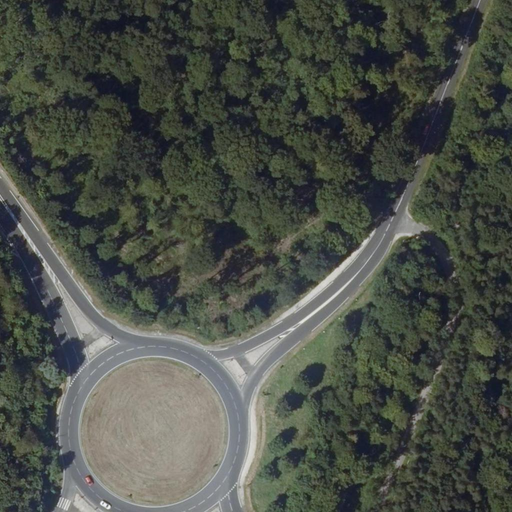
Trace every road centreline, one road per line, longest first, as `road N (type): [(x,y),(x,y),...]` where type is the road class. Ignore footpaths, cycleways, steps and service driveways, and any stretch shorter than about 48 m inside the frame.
road 1 (secondary): [(481,0),(392,219)]
road 2 (primary): [(8,211),(74,349),(77,387)]
road 3 (primary): [(134,348),(88,312),(8,211)]
road 4 (secondary): [(392,219),(356,275),(307,318)]
